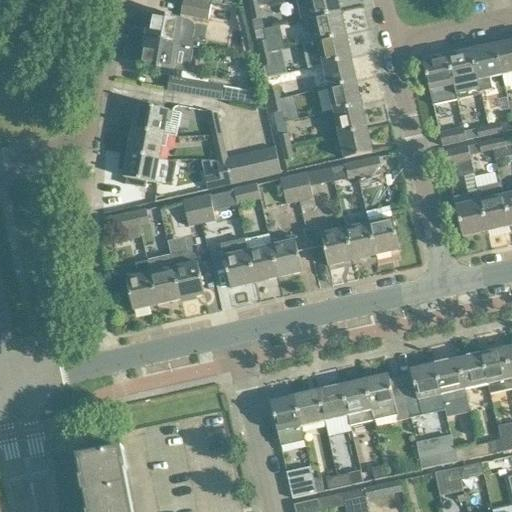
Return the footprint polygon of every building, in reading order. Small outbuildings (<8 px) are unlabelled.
[(208,20),(212,3),(195,0),(183,0),(181,15),(208,20)] [(341,12),(338,0),(297,0),(302,21),(341,12)] [(264,29),(262,18),(259,6),(250,8),(255,31),(264,29)] [(346,35),(341,12),(302,21),(304,32),(315,30),(318,42),(346,35)] [(188,20),(182,19),(182,18),(149,13),(145,39),(178,45),(206,50),(208,42),(191,39),(192,31),(191,23),(188,20)] [(267,41),(264,29),(255,31),(258,43),(261,55),(270,52),(275,51),(272,40),(267,41)] [(352,59),(346,35),(318,42),(323,65),(352,59)] [(145,39),(141,66),(173,71),(188,74),(193,47),(178,45),(145,39)] [(511,85),(511,41),(496,45),(502,75),(503,75),(505,87),(511,85)] [(502,75),(496,45),(472,50),(481,92),(493,89),(490,78),(502,75)] [(472,50),(448,55),(458,101),(482,96),(481,92),(472,50)] [(272,64),(270,52),(261,55),(263,67),(272,64)] [(448,55),(424,60),(434,107),(458,101),(448,55)] [(357,82),(352,59),(323,65),(329,89),(357,82)] [(223,86),(201,82),(172,77),(169,92),(220,101),(223,86)] [(362,106),(357,82),(329,89),(334,112),(362,106)] [(280,99),(277,87),(268,90),(271,101),(280,99)] [(283,111),(280,99),(271,101),(274,113),(283,111)] [(180,113),(173,112),(138,105),(133,129),(165,135),(169,135),(176,137),(180,113)] [(367,129),(362,106),(334,112),(339,135),(367,129)] [(470,109),(446,111),(447,124),(471,123),(470,109)] [(224,138),(219,113),(206,111),(212,138),(224,138)] [(503,133),(501,124),(489,127),(491,136),(503,133)] [(491,136),(489,127),(477,129),(479,138),(491,136)] [(467,141),(463,128),(440,133),(443,147),(467,141)] [(166,148),(169,135),(165,135),(133,129),(128,153),(160,159),(163,147),(166,148)] [(373,153),(367,129),(339,135),(344,159),(373,153)] [(291,146),(288,134),(279,137),(282,148),(291,146)] [(511,155),(511,146),(510,138),(510,137),(492,141),(495,150),(494,150),(496,159),(511,155)] [(228,158),(224,138),(212,138),(217,162),(227,160),(227,158),(228,158)] [(495,150),(492,141),(480,144),(482,153),(494,150),(495,150)] [(294,158),(291,146),(282,148),(285,160),(294,158)] [(474,174),(468,147),(468,146),(444,152),(450,180),(474,174)] [(282,174),(275,148),(264,150),(270,177),(282,174)] [(270,177),(264,150),(251,153),(258,180),(270,177)] [(123,154),(121,167),(125,168),(123,177),(127,178),(125,185),(145,189),(147,182),(159,184),(171,187),(176,162),(160,159),(128,153),(128,155),(123,154)] [(258,180),(251,153),(239,156),(245,183),(258,180)] [(245,183),(239,156),(228,158),(227,158),(227,160),(233,185),(245,183)] [(385,181),(380,158),(380,157),(355,163),(359,178),(360,187),(385,181)] [(233,185),(227,160),(217,162),(220,173),(205,177),(209,191),(233,185)] [(359,178),(355,163),(345,165),(349,180),(359,178)] [(311,187),(334,181),(331,168),(294,177),(300,202),(303,212),(315,209),(311,187)] [(300,202),(294,177),(282,179),(287,205),(300,202)] [(488,232),(478,188),(476,183),(467,185),(469,194),(454,198),(463,237),(488,232)] [(511,226),(505,195),(502,183),(478,188),(488,232),(511,226)] [(247,187),(235,190),(238,205),(251,202),(247,187)] [(216,221),(212,206),(210,196),(210,195),(198,198),(203,224),(216,221)] [(203,224),(198,198),(184,201),(190,227),(203,224)] [(150,225),(147,210),(147,209),(136,212),(140,228),(150,225)] [(140,228),(136,212),(112,217),(116,233),(125,231),(127,241),(143,238),(140,228)] [(369,224),(370,224),(368,218),(357,221),(358,227),(345,230),(353,261),(376,256),(369,224)] [(393,219),(370,224),(369,224),(376,256),(400,250),(393,219)] [(353,261),(345,230),(321,235),(329,267),(353,261)] [(303,273),(294,236),(283,238),(284,242),(271,245),(279,278),(303,273)] [(279,278),(271,245),(248,251),(255,283),(279,278)] [(255,283),(248,251),(224,256),(231,289),(255,283)] [(205,295),(197,258),(195,254),(192,252),(187,252),(171,255),(181,300),(205,295)] [(181,300),(171,255),(149,262),(147,262),(157,306),(181,300)] [(157,306),(147,262),(137,264),(139,277),(126,280),(133,311),(157,306)] [(505,349),(481,354),(488,385),(491,395),(511,389),(511,379),(505,349)] [(488,385),(481,354),(458,359),(465,390),(466,390),(488,385)] [(465,390),(458,359),(435,365),(444,404),(468,399),(466,390),(465,390)] [(444,404),(435,365),(410,370),(411,375),(400,378),(408,411),(410,411),(421,408),(419,400),(427,399),(429,408),(444,404)] [(408,411),(400,378),(389,380),(388,375),(365,381),(374,421),(397,416),(398,421),(411,419),(410,411),(408,411)] [(374,421),(365,381),(341,386),(351,426),(374,421)] [(341,386),(318,391),(325,422),(329,439),(352,433),(351,426),(341,386)] [(325,422),(318,391),(295,397),(302,427),(325,422)] [(305,440),(302,427),(295,397),(271,402),(281,446),(305,440)] [(511,437),(501,440),(504,452),(511,450),(511,437)] [(504,452),(501,440),(478,445),(480,457),(504,452)] [(480,457),(478,445),(454,451),(457,462),(480,457)] [(121,451),(124,451),(123,450),(121,450),(78,459),(79,460),(89,511),(128,511),(117,452),(121,451)] [(457,462),(454,451),(419,459),(421,470),(457,462)] [(484,475),(482,463),(458,468),(461,480),(484,475)] [(387,478),(384,466),(373,469),(375,480),(387,478)] [(461,480),(458,468),(446,471),(449,483),(461,480)] [(350,474),(338,477),(340,488),(352,485),(363,483),(361,471),(350,474)] [(340,488),(338,477),(326,479),(329,491),(340,488)] [(317,493),(314,481),(290,486),(293,499),(317,493)] [(403,493),(401,481),(365,489),(367,500),(403,493)] [(368,501),(367,500),(365,489),(342,494),(345,506),(368,501)] [(345,506),(342,494),(330,497),(333,509),(345,506)] [(321,511),(319,499),(294,505),(295,511),(321,511)]
